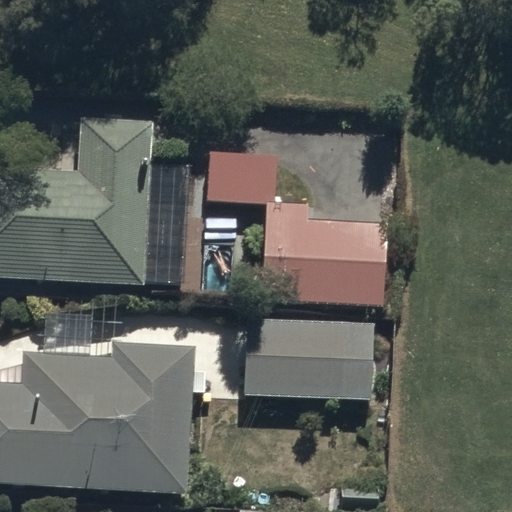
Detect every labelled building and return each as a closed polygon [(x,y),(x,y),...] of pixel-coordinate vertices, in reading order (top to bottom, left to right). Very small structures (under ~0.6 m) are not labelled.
[(0,167),(0,282),(167,288),(173,128),(82,125),(81,170),(0,167)] [(305,229),(307,213),(264,210),(258,281),(256,306),(380,317),(387,236),(305,229)] [(234,224),(198,221),(193,299),(229,302),(234,224)] [(242,326),(239,400),(371,407),(374,332),(242,326)] [(0,391),(0,505),(114,511),(193,511),(203,361),(117,355),(116,374),(25,369),(24,393),(0,391)]
